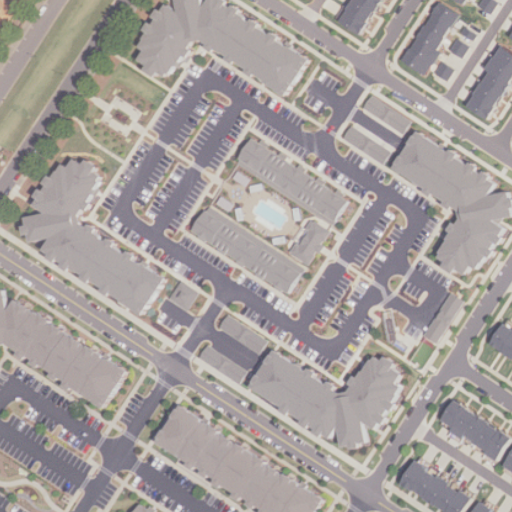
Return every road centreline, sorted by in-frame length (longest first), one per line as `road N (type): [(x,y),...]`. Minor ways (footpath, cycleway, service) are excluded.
road 1 (residential): [(0,252),(366,496)]
road 2 (residential): [(511,162),(264,0)]
road 3 (residential): [(366,496),(511,274)]
road 4 (residential): [(0,189),(123,0)]
